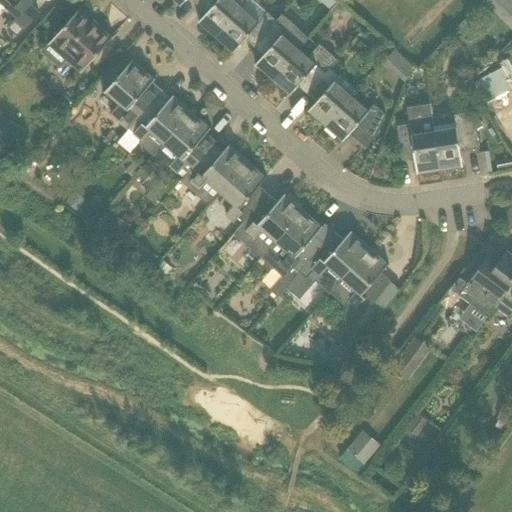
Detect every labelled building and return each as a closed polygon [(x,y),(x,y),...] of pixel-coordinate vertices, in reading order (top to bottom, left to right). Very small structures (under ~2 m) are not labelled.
[(39,11),(31,3),(33,0),(0,0),(0,7),(14,20),(9,26),(19,35),(39,11)] [(201,0),(198,4),(206,12),(199,21),(200,21),(217,36),(248,0),(201,0)] [(277,20),(266,10),(253,0),(248,0),(217,36),(233,50),(233,51),(233,52),(245,38),(253,46),(277,20)] [(320,0),(332,10),(340,0),(339,0),(320,0)] [(79,9),(48,41),(79,71),(113,36),(113,35),(109,39),(79,10),(79,9)] [(511,29),(511,10),(503,20),(511,29)] [(274,78),(299,50),(309,38),(281,14),(277,20),(253,46),(263,55),(255,63),(256,64),(257,63),(274,78)] [(320,44),(308,58),(299,50),(274,78),(290,92),(290,93),(290,94),(298,85),(307,93),(329,67),(337,59),(320,44)] [(383,61),(389,66),(401,53),(395,48),(383,61)] [(133,60),(133,59),(104,92),(118,104),(109,114),(121,124),(121,123),(128,129),(157,96),(148,88),(155,79),(155,78),(154,79),(133,61),(133,60)] [(326,124),(351,96),(356,91),(329,67),(307,93),(316,101),(308,110),(309,110),(326,124)] [(486,101),(507,90),(496,71),(475,82),(486,101)] [(166,103),(157,96),(128,129),(132,132),(132,133),(140,141),(139,142),(154,155),(157,152),(192,112),(174,96),(174,95),(173,94),(166,103)] [(350,132),(359,141),(366,147),(378,134),(386,115),(382,113),(372,104),(367,110),(351,96),(326,124),(343,139),(342,140),(343,140),(350,132)] [(454,115),(455,122),(434,126),(434,131),(440,169),(462,165),(462,166),(463,166),(461,151),(479,148),(476,129),(483,126),(475,111),(454,115)] [(188,173),(213,145),(203,136),(211,128),(211,127),(210,128),(192,112),(157,152),(170,163),(168,165),(177,173),(180,170),(181,171),(184,168),(188,172),(188,173)] [(434,131),(423,132),(421,122),(397,125),(403,160),(415,158),(418,173),(418,172),(440,169),(434,131)] [(15,136),(0,126),(0,154),(2,156),(15,136)] [(220,193),(248,161),(229,145),(230,144),(229,144),(221,153),(213,145),(188,173),(188,172),(181,180),(206,202),(210,201),(211,202),(220,193)] [(511,157),(496,161),(498,169),(511,166),(511,157)] [(156,168),(148,161),(141,169),(149,175),(156,168)] [(266,177),(248,161),(220,193),(233,204),(224,215),(233,222),(237,218),(243,223),(268,194),(259,186),(267,177),(266,176),(266,177)] [(131,179),(132,180),(138,174),(137,174),(141,169),(134,162),(126,171),(133,177),(131,179)] [(145,180),(149,175),(141,169),(137,174),(138,174),(140,176),(145,180)] [(168,193),(155,181),(147,190),(160,201),(168,193)] [(75,190),(66,201),(76,210),(86,199),(75,190)] [(263,258),(304,210),(285,194),(286,193),(285,193),(277,202),(271,196),(268,194),(243,223),(236,231),(236,235),(249,246),(250,249),(256,255),(260,256),(263,258)] [(322,226),(304,210),(263,258),(264,259),(264,263),(270,268),(274,268),(282,275),(270,288),(279,297),(293,280),(300,272),(325,244),(324,243),(315,235),(323,226),(322,226)] [(106,234),(112,226),(116,220),(103,211),(94,224),(106,234)] [(325,244),(300,272),(313,283),(316,280),(330,293),(342,279),(343,280),(369,249),(351,234),(352,232),(352,231),(344,240),(335,231),(324,243),(325,244)] [(369,249),(343,280),(356,291),(341,308),(356,321),(372,303),(383,313),(401,289),(391,281),(381,272),(388,263),(387,263),(386,264),(369,249)] [(511,282),(511,253),(507,250),(495,266),(486,259),(460,293),(488,315),(495,306),(511,282)] [(173,268),(163,259),(158,266),(167,274),(173,268)] [(511,282),(495,306),(511,318),(509,320),(511,322),(511,282)] [(426,354),(411,342),(393,366),(409,378),(426,354)] [(511,405),(506,402),(497,419),(509,426),(511,420),(511,405)] [(419,413),(408,429),(417,435),(428,420),(419,413)] [(365,462),(379,445),(371,438),(364,446),(355,438),(339,458),(359,475),(368,464),(365,462)] [(478,460),(470,459),(469,470),(476,470),(478,460)]
